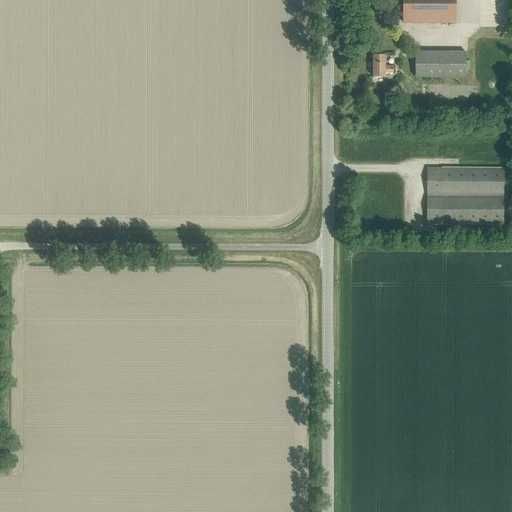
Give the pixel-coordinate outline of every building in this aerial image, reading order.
[(456,23),(455,0),(403,0),(403,23),(456,23)] [(479,0),(481,26),(500,24),(498,0),(479,0)] [(466,53),(415,52),(415,77),(466,77),(466,53)] [(393,73),(393,66),(385,66),(385,55),(373,55),(373,77),(385,77),(385,73),(393,73)] [(504,169),(428,168),(427,224),(503,225),(504,169)]
